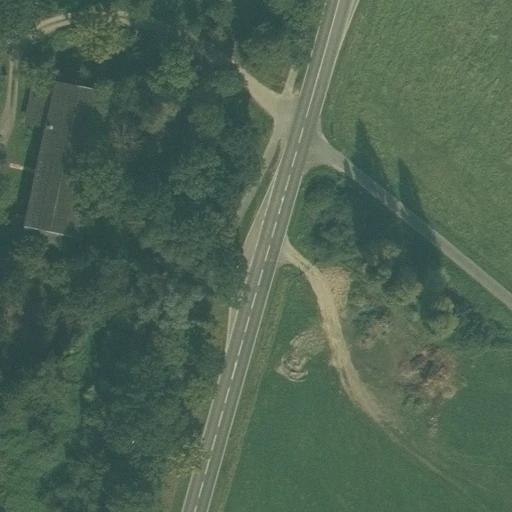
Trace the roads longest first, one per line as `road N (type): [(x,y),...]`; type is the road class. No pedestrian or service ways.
road 1 (secondary): [(194,511),(303,126)]
road 2 (residential): [(303,126),(194,43),(137,21),(76,18),(0,40)]
road 3 (residential): [(511,302),(303,126)]
road 4 (secondary): [(303,126),(338,0)]
